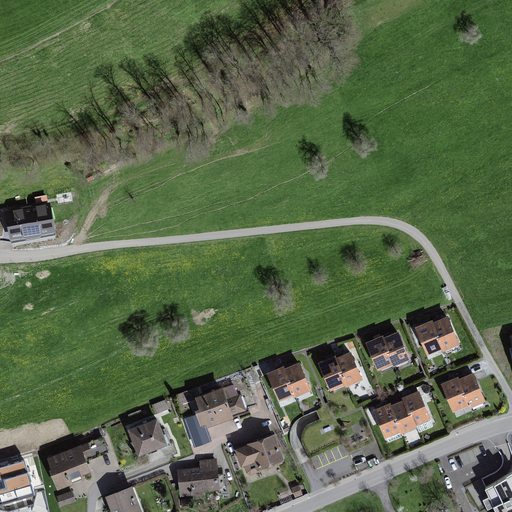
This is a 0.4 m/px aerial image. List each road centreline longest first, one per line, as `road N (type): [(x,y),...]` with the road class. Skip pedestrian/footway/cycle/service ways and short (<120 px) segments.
road 1 (residential): [(511,402),(434,253),(414,230),(384,219),(0,251)]
road 2 (residential): [(295,511),(511,425)]
